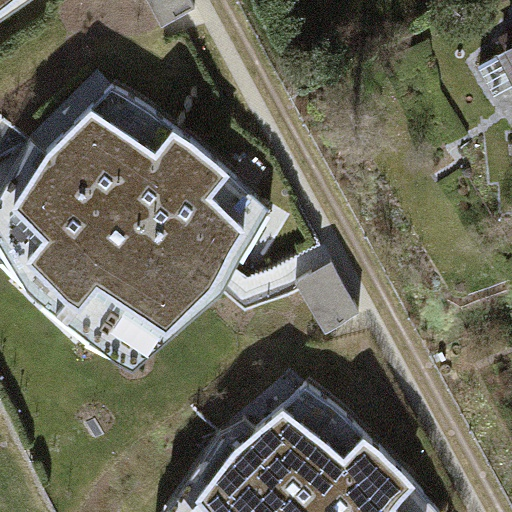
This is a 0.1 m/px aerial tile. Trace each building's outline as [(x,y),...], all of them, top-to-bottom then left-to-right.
[(0,0),(0,10),(14,0),(0,0)] [(511,25),(490,36),(511,81),(511,25)] [(76,284),(157,338),(224,284),(268,197),(193,126),(117,78),(58,138),(13,221),(76,284)] [(338,253),(304,270),(331,324),(365,307),(338,253)] [(179,511),(445,511),(386,438),(304,374),(228,419),(175,503),(179,511)]
